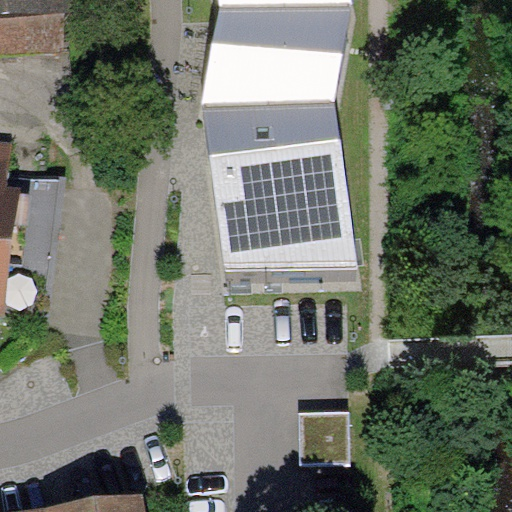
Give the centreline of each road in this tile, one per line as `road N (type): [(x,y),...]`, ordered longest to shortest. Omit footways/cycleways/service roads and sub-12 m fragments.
road 1 (residential): [(0,433),(147,391),(274,374)]
road 2 (residential): [(279,511),(274,374)]
